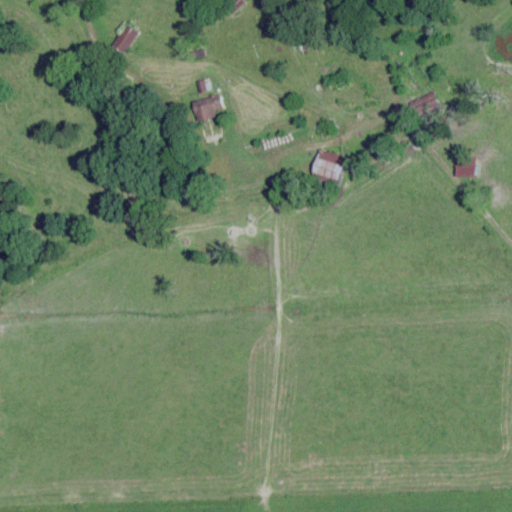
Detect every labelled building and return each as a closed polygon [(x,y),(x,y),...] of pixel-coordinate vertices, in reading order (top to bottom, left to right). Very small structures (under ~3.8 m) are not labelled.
[(230,14),(242,3),(239,0),(222,0),(220,2),(230,14)] [(135,32),(122,25),(109,49),(122,56),(135,32)] [(190,101),(197,142),(218,139),(213,112),(220,110),(217,96),(190,101)] [(310,174),(336,181),(343,157),(317,149),(310,174)] [(454,174),(472,177),(475,158),(457,155),(454,174)]
